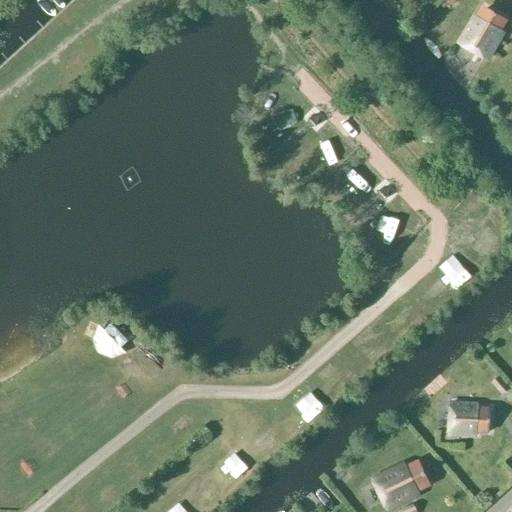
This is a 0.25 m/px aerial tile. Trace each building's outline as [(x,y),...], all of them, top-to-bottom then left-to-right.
[(486,8),(475,27),(471,24),(459,44),(486,60),(502,32),(498,29),(504,19),(486,8)] [(426,321),(436,310),(420,295),(410,305),(426,321)] [(374,338),(360,346),(370,363),(384,355),(374,338)] [(499,376),(491,383),(502,396),(510,389),(499,376)] [(330,377),(317,388),(330,405),(343,395),(330,377)] [(468,408),(468,404),(450,403),(449,434),(476,435),(476,431),(489,432),(490,409),(468,408)] [(189,408),(177,414),(186,433),(198,426),(189,408)] [(275,428),(288,436),(295,426),(282,417),(275,428)] [(142,447),(126,455),(134,473),(151,466),(142,447)] [(232,462),(245,475),(256,464),(244,451),(232,462)] [(407,469),(404,465),(373,480),(386,508),(410,497),(407,492),(428,482),(419,463),(407,469)] [(211,482),(205,492),(219,500),(225,490),(211,482)] [(82,489),(69,500),(79,511),(98,511),(101,510),(82,489)]
